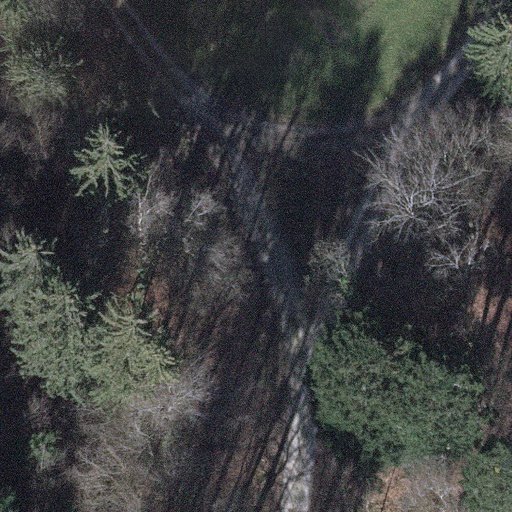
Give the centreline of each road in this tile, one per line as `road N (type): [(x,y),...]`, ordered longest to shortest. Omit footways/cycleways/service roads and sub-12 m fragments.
road 1 (track): [(511,7),(429,101),(368,200),(307,386),(313,511)]
road 2 (track): [(126,0),(265,218),(307,386)]
road 3 (track): [(186,96),(259,141),(325,137),(429,101)]
